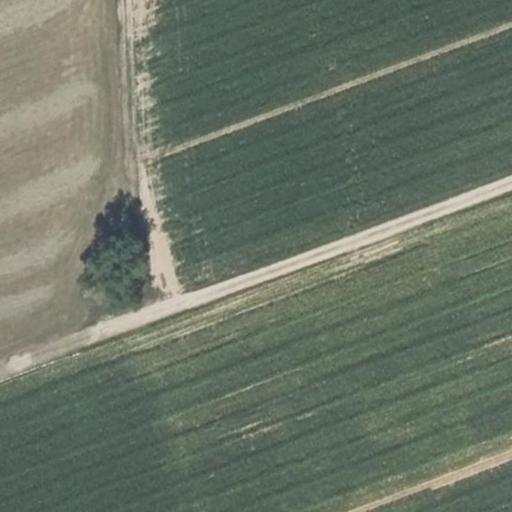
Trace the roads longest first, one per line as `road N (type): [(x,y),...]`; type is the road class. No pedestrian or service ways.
road 1 (track): [(0,377),(152,309),(511,180)]
road 2 (track): [(121,0),(136,224),(152,309)]
